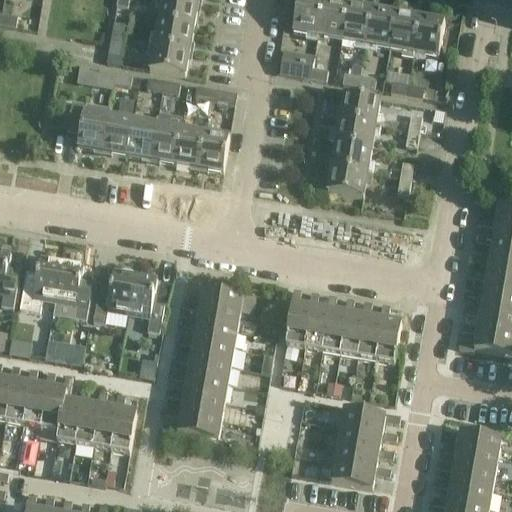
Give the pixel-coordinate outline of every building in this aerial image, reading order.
[(128,13),(130,0),(118,0),(117,11),(128,13)] [(319,41),(325,5),(300,1),(293,37),(319,41)] [(194,32),(199,8),(163,2),(159,25),(194,32)] [(319,41),(342,45),(349,9),(325,5),(319,41)] [(367,49),(373,14),(349,9),(342,45),(367,49)] [(391,54),(397,18),(373,14),(367,49),(391,54)] [(397,18),(391,54),(404,56),(403,60),(414,62),(415,58),(421,22),(397,18)] [(3,19),(1,30),(16,33),(18,22),(3,19)] [(445,26),(421,22),(415,58),(439,62),(445,26)] [(159,25),(155,50),(190,56),(194,32),(159,25)] [(114,27),(112,42),(123,44),(125,29),(114,27)] [(120,61),(123,44),(112,42),(109,59),(120,61)] [(190,56),(155,50),(150,75),(186,81),(190,56)] [(286,80),(285,80),(311,84),(313,73),(313,71),(288,67),(286,80)] [(313,73),(311,84),(326,87),(328,76),(313,73)] [(116,89),(118,78),(101,75),(99,86),(116,89)] [(118,78),(116,89),(131,92),(133,80),(118,78)] [(345,79),(344,90),(359,92),(361,82),(345,79)] [(361,82),(359,92),(375,95),(376,84),(361,82)] [(149,83),(147,95),(164,98),(166,86),(149,83)] [(166,86),(164,98),(179,100),(181,89),(166,86)] [(408,100),(409,90),(393,87),(391,97),(408,100)] [(424,92),(409,90),(408,100),(422,103),(424,92)] [(211,106),(213,95),(197,92),(195,103),(210,106),(211,106)] [(213,95),(211,106),(210,106),(210,107),(235,112),(238,99),(213,95)] [(345,99),(341,124),(376,130),(381,106),(345,99)] [(73,108),(68,136),(81,138),(78,152),(104,157),(110,121),(111,114),(73,108)] [(412,120),(409,135),(420,137),(423,122),(412,120)] [(110,121),(104,157),(127,161),(133,125),(110,121)] [(376,130),(341,124),(337,148),(372,154),(376,130)] [(133,125),(127,161),(152,165),(158,130),(133,125)] [(158,130),(152,165),(176,169),(182,134),(158,130)] [(182,134),(176,169),(199,173),(205,138),(206,133),(195,131),(194,136),(182,134)] [(205,138),(199,173),(224,178),(230,142),(216,140),(217,135),(206,133),(205,138)] [(417,153),(420,137),(409,135),(406,151),(417,153)] [(332,172),(368,178),(372,154),(337,148),(332,172)] [(403,168),(400,184),(411,186),(414,170),(403,168)] [(368,178),(332,172),(328,197),(364,203),(368,178)] [(411,186),(400,184),(398,198),(409,200),(411,186)] [(481,230),(494,232),(495,229),(511,231),(511,212),(499,211),(497,225),(482,222),(481,230)] [(478,248),(491,250),(492,247),(511,250),(511,231),(495,229),(494,232),(492,242),(479,240),(478,248)] [(511,250),(492,247),(491,250),(489,260),(476,258),(475,265),(488,268),(489,264),(511,268),(511,250)] [(12,257),(0,254),(0,299),(3,300),(1,311),(14,313),(19,284),(7,282),(12,257)] [(55,309),(63,266),(41,262),(38,278),(27,276),(20,314),(41,318),(43,307),(55,309)] [(472,283),(485,285),(486,282),(511,286),(511,268),(489,264),(488,268),(486,278),(473,276),(472,283)] [(63,266),(55,309),(57,310),(55,321),(74,324),(87,326),(92,297),(80,295),(85,269),(63,266)] [(129,322),(137,278),(114,275),(110,300),(98,298),(93,327),(106,329),(108,318),(129,322)] [(158,282),(137,278),(129,322),(149,326),(147,336),(160,339),(165,309),(153,308),(158,282)] [(468,301),(482,303),(483,300),(511,304),(511,286),(486,282),(485,285),(483,296),(470,293),(468,301)] [(184,313),(199,316),(199,312),(241,320),(244,301),(203,294),(200,308),(186,306),(184,313)] [(312,313),(309,313),(299,311),(302,296),(294,295),(291,309),(294,310),(287,351),(305,355),(312,313)] [(305,355),(323,358),(330,316),(327,316),(317,314),(319,299),(312,298),(309,313),(312,313),(305,355)] [(465,319),(479,321),(480,318),(511,323),(511,304),(483,300),(482,303),(480,313),(467,311),(465,319)] [(329,301),(327,316),(330,316),(323,358),(341,361),(348,319),(345,319),(334,317),(337,302),(329,301)] [(366,322),(362,322),(352,320),(355,305),(347,304),(345,319),(348,319),(341,361),(358,364),(366,322)] [(383,326),(380,325),(370,323),(372,309),(365,307),(362,322),(366,322),(358,364),(376,367),(383,326)] [(383,326),(376,367),(395,370),(402,329),(388,326),(390,312),(383,310),(380,325),(383,326)] [(181,331),(196,333),(196,330),(238,337),(241,320),(199,312),(199,316),(197,326),(183,323),(181,331)] [(462,336),(476,339),(476,335),(511,341),(511,323),(480,318),(479,321),(477,331),(464,329),(462,336)] [(193,348),(234,355),(238,337),(196,330),(196,333),(194,344),(179,341),(178,349),(193,351),(193,348)] [(511,341),(476,335),(476,339),(474,349),(460,346),(459,354),(475,357),(475,354),(511,360),(511,341)] [(231,373),(234,355),(193,348),(193,351),(191,361),(176,359),(175,366),(190,369),(190,366),(231,373)] [(172,384),(186,387),(187,383),(228,391),(231,373),(190,366),(190,369),(188,379),(173,377),(172,384)] [(0,426),(6,428),(14,386),(10,386),(0,384),(3,370),(0,369),(0,426)] [(31,390),(28,389),(18,387),(20,373),(13,371),(10,386),(14,386),(6,428),(24,431),(31,390)] [(31,374),(28,389),(31,390),(24,431),(42,434),(49,393),(46,392),(36,390),(38,376),(31,374)] [(48,378),(46,392),(49,393),(42,434),(59,437),(60,437),(65,406),(66,406),(68,397),(68,396),(64,395),(53,393),(56,379),(48,378)] [(66,381),(64,395),(68,396),(68,397),(71,397),(74,382),(66,381)] [(187,383),(186,387),(185,397),(170,394),(169,402),(183,404),(184,401),(225,408),(228,391),(187,383)] [(329,387),(327,398),(334,400),(336,389),(329,387)] [(336,389),(334,400),(341,401),(343,390),(336,389)] [(101,412),(98,411),(88,410),(90,395),(83,394),(80,408),(83,409),(76,450),(94,453),(101,412)] [(119,415),(116,415),(105,413),(108,398),(100,397),(98,411),(101,412),(94,453),(112,456),(119,415)] [(119,415),(112,456),(130,460),(137,418),(123,416),(126,401),(118,400),(116,415),(119,415)] [(166,419),(180,422),(181,419),(222,426),(225,408),(184,401),(183,404),(182,415),(167,412),(166,419)] [(83,409),(80,408),(66,406),(65,406),(60,437),(59,437),(57,447),(76,450),(83,409)] [(382,440),(383,437),(385,427),(399,429),(401,422),(385,419),(385,422),(345,415),(341,433),(382,440)] [(219,445),(222,426),(181,419),(180,422),(179,432),(164,430),(163,437),(178,440),(178,438),(219,445)] [(341,433),(338,451),(379,458),(380,455),(382,445),(396,447),(398,440),(383,437),(382,440),(341,433)] [(442,457),(457,459),(457,456),(499,463),(503,445),(461,437),(458,452),(443,449),(442,457)] [(379,458),(338,451),(335,469),(376,476),(377,473),(379,462),(393,465),(395,457),(380,455),(379,458)] [(496,481),(499,463),(457,456),(457,459),(455,470),(440,467),(439,474),(454,477),(454,474),(496,481)] [(376,476),(335,469),(332,487),(373,494),(376,480),(390,483),(391,475),(377,473),(376,476)] [(493,499),(496,481),(454,474),(454,477),(452,487),(437,485),(436,492),(450,495),(451,491),(493,499)] [(0,485),(8,487),(9,479),(0,477),(0,485)] [(464,511),(490,511),(493,499),(451,491),(450,495),(449,505),(434,502),(433,510),(445,511),(447,511),(448,509),(464,511)] [(35,511),(37,501),(29,499),(27,511),(35,511)] [(47,502),(45,511),(53,511),(55,504),(47,502)]
